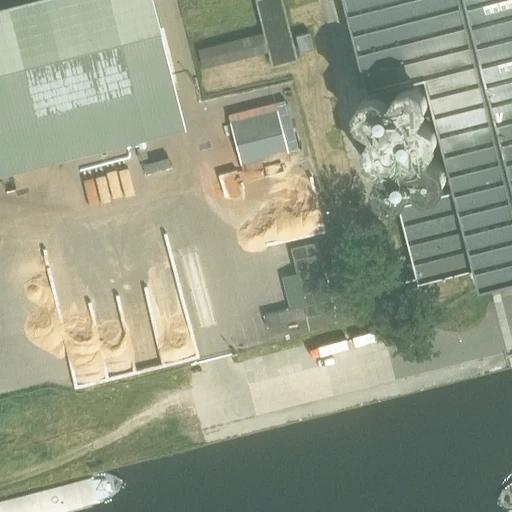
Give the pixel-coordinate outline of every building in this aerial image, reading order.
[(153,0),(20,0),(0,5),(0,127),(174,83),(160,29),(153,0)] [(280,0),(257,0),(265,31),(200,49),(204,66),(269,49),(273,63),(295,58),(280,0)] [(511,0),(350,0),(372,86),(430,71),(459,186),(402,201),(421,279),(442,274),(447,295),(448,296),(450,298),(452,299),(454,300),(457,299),(460,298),(462,297),(463,295),(464,293),(464,291),(464,290),(459,269),(479,264),(484,283),(511,276),(511,0)] [(387,175),(395,196),(419,186),(411,165),(387,175)] [(333,309),(316,240),(290,246),(306,316),(333,309)] [(251,269),(259,287),(284,278),(277,259),(251,269)] [(375,291),(351,297),(356,316),(379,310),(375,291)] [(302,305),(263,314),(266,327),(305,317),(302,305)]
